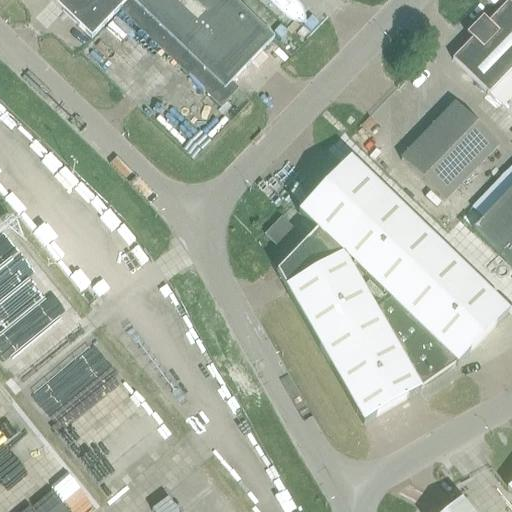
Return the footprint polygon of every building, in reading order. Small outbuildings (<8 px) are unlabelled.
[(130,0),(50,0),(91,39),(119,11),(130,0)] [(271,39),(230,0),(130,0),(119,11),(220,108),(235,92),(227,85),(271,39)] [(451,61),(488,95),(511,69),(511,7),(507,3),(487,23),(482,18),(466,35),(471,40),(451,61)] [(444,203),(498,147),(455,105),(400,161),(444,203)] [(316,232),(276,274),(331,369),(363,425),(383,459),(440,426),(420,392),(419,390),(450,369),(455,366),(456,367),(507,314),(363,175),(349,161),(298,214),(316,232)] [(511,191),(473,232),(511,270),(511,191)] [(281,220),(265,236),(276,246),(291,230),(281,220)] [(196,375),(204,388),(218,379),(210,366),(196,375)] [(0,479),(50,478),(49,443),(0,444),(0,479)] [(150,465),(150,444),(71,445),(71,462),(82,462),(82,476),(99,476),(99,493),(127,493),(126,479),(143,479),(143,465),(150,465)] [(76,511),(86,499),(80,486),(66,505),(67,488),(60,483),(48,489),(46,511),(76,511)] [(469,511),(460,501),(446,511),(469,511)]
